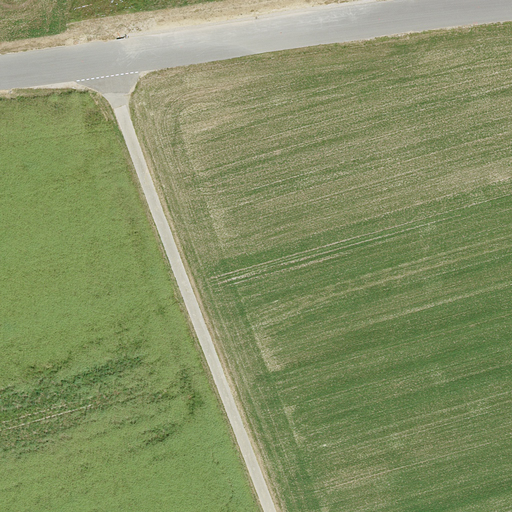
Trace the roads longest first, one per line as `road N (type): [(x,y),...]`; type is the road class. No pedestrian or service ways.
road 1 (tertiary): [(0,75),(511,0)]
road 2 (track): [(107,62),(271,511)]
